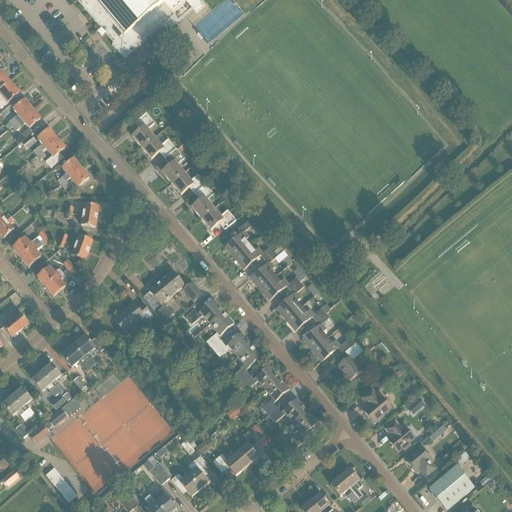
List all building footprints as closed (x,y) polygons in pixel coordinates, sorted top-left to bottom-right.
[(142,43),(174,16),(163,4),(167,0),(73,0),(75,0),(100,29),(96,32),(98,35),(101,38),(105,35),(113,45),(112,46),(124,61),(126,59),(143,45),(142,43)] [(167,0),(163,4),(174,16),(178,20),(191,9),(196,15),(204,7),(198,0),(167,0)] [(49,23),(52,29),(63,23),(60,17),(49,23)] [(0,73),(0,62),(1,62),(0,60),(0,92),(10,84),(1,73),(0,73)] [(159,85),(153,79),(148,83),(153,90),(159,85)] [(19,95),(10,84),(0,92),(0,109),(1,111),(13,101),(12,100),(19,95)] [(21,121),(33,111),(25,102),(13,111),(17,116),(9,124),(12,128),(17,124),(21,121)] [(6,111),(1,116),(4,119),(9,114),(6,111)] [(40,121),(33,111),(21,121),(17,124),(21,128),(25,125),(28,130),(29,130),(40,121)] [(142,150),(154,140),(147,131),(154,125),(146,116),(135,125),(141,132),(132,139),(142,150)] [(21,128),(17,124),(12,128),(16,132),(21,128)] [(29,130),(28,130),(21,135),(26,141),(31,137),(33,135),(29,130)] [(33,153),(37,157),(57,141),(49,131),(38,141),(42,146),(33,153)] [(36,143),(31,137),(21,145),(26,151),(36,143)] [(154,140),(142,150),(151,161),(159,154),(165,161),(176,151),(168,142),(161,148),(154,140)] [(65,150),(57,141),(37,157),(40,162),(49,155),(52,158),(45,164),(51,170),(63,160),(59,155),(65,150)] [(184,175),(189,171),(182,163),(184,161),(176,151),(165,161),(170,167),(162,174),(171,185),(184,175)] [(70,180),(81,170),(74,161),(62,170),(70,180)] [(29,172),(26,168),(17,175),(21,179),(29,172)] [(89,180),(81,170),(70,180),(77,189),(89,180)] [(184,175),(171,185),(181,197),(189,189),(195,196),(205,187),(198,178),(191,183),(184,175)] [(58,183),(61,187),(66,182),(62,178),(58,183)] [(65,191),(70,187),(66,182),(61,187),(65,191)] [(213,196),(205,187),(195,196),(200,202),(192,210),(201,221),(213,210),(206,202),(213,196)] [(41,191),(36,195),(42,202),(46,199),(41,191)] [(33,199),(28,192),(21,198),(27,204),(33,199)] [(99,203),(83,203),(82,228),(99,228),(99,203)] [(66,221),(79,223),(80,216),(73,216),(74,208),(67,207),(66,221)] [(220,219),(213,210),(201,221),(210,232),(219,225),(225,231),(235,222),(227,213),(220,219)] [(0,228),(11,219),(8,216),(4,219),(0,214),(0,228)] [(29,218),(21,226),(27,231),(35,224),(29,218)] [(14,223),(11,219),(0,228),(0,235),(4,240),(14,231),(10,226),(14,223)] [(231,253),(236,259),(249,248),(245,242),(249,239),(244,234),(252,227),(248,222),(238,231),(241,235),(225,249),(229,255),(231,253)] [(13,250),(20,260),(40,243),(39,243),(42,241),(47,237),(43,232),(38,236),(39,237),(30,245),(25,240),(13,250)] [(81,234),(71,252),(84,260),(94,241),(81,234)] [(47,237),(42,241),(46,246),(51,242),(47,237)] [(40,243),(20,260),(28,269),(41,259),(36,253),(43,247),(40,243)] [(254,253),(249,248),(236,259),(240,265),(239,266),(243,271),(260,257),(264,262),(274,253),(273,253),(270,249),(262,255),(258,250),(254,253)] [(280,248),(273,253),(274,253),(264,262),(267,266),(250,280),(255,285),(257,284),(261,290),(275,278),(270,273),(274,269),(270,264),(278,258),(284,253),(280,248)] [(350,268),(356,274),(365,265),(359,259),(350,268)] [(63,266),(67,271),(72,266),(68,262),(63,266)] [(71,275),(76,271),(72,266),(67,271),(71,275)] [(45,289),(58,278),(55,274),(54,275),(49,269),(37,280),(45,289)] [(161,283),(172,297),(181,290),(189,299),(193,304),(202,296),(198,291),(192,284),(186,289),(173,273),(161,283)] [(299,284),(300,284),(306,279),(301,274),(296,279),(288,286),(284,281),(280,284),(275,278),(261,290),(266,295),(264,297),(269,302),(286,288),(290,292),(299,284)] [(61,282),(58,278),(45,289),(53,298),(65,288),(60,282),(61,282)] [(164,304),(172,297),(161,283),(149,293),(162,309),(157,313),(165,322),(173,315),(164,304)] [(303,289),(300,284),(299,284),(290,292),(293,297),(276,311),(281,316),(282,315),(287,321),(301,309),(296,304),(300,300),(296,295),(303,289)] [(202,317),(209,326),(224,314),(214,302),(198,316),(194,311),(185,319),(191,326),(202,317)] [(145,321),(151,316),(141,304),(136,309),(133,306),(114,322),(124,334),(143,318),(145,321)] [(326,306),(321,310),(325,315),(330,311),(326,306)] [(312,319),(315,323),(325,315),(321,310),(314,317),(310,311),(306,315),(301,309),(287,321),(292,326),(290,327),(295,333),(312,319)] [(234,326),(224,314),(209,326),(217,335),(206,344),(213,351),(222,344),(218,339),(234,326)] [(325,315),(315,323),(319,327),(302,341),(307,347),(308,346),(313,351),(327,340),(322,334),(326,331),(322,326),(329,319),(325,315)] [(24,316),(6,329),(13,338),(31,326),(24,316)] [(357,339),(366,332),(362,328),(354,334),(357,339)] [(225,348),(222,344),(213,351),(219,359),(230,350),(237,359),(251,347),(241,335),(225,348)] [(73,348),(90,369),(95,364),(87,356),(89,354),(92,358),(94,358),(97,356),(97,353),(94,350),(95,349),(85,338),(73,348)] [(106,349),(97,338),(91,343),(100,354),(106,349)] [(175,339),(170,343),(175,349),(180,345),(175,339)] [(331,345),(327,340),(313,351),(318,357),(316,358),(321,364),(338,350),(341,354),(351,346),(347,341),(340,347),(335,342),(331,345)] [(352,362),(363,353),(356,345),(345,354),(349,359),(337,369),(349,383),(361,373),(352,362)] [(261,359),(251,347),(237,359),(245,368),(234,377),(240,385),(249,377),(245,372),(261,359)] [(86,372),(90,369),(73,348),(62,357),(71,369),(79,363),(86,372)] [(42,374),(58,394),(63,391),(55,382),(60,378),(51,366),(42,374)] [(253,381),(249,377),(240,385),(247,392),(257,383),(265,392),(279,380),(269,368),(253,381)] [(54,398),(58,394),(42,374),(32,382),(42,393),(47,389),(54,398)] [(86,388),(78,378),(73,383),(81,392),(86,388)] [(112,378),(105,385),(112,392),(119,385),(112,378)] [(289,392),(279,380),(265,392),(272,400),(261,410),(268,418),(277,410),(273,405),(289,392)] [(386,385),(382,380),(375,386),(379,391),(386,385)] [(21,391),(12,398),(22,410),(25,414),(29,419),(37,428),(41,425),(33,415),(26,406),(31,402),(21,391)] [(374,426),(392,411),(381,398),(379,400),(372,391),(361,400),(366,407),(367,406),(369,409),(364,413),(374,426)] [(71,400),(67,394),(62,398),(66,404),(71,400)] [(60,397),(50,405),(56,411),(65,403),(60,397)] [(22,410),(12,398),(3,406),(12,418),(22,410)] [(419,399),(413,404),(418,411),(424,406),(419,399)] [(285,416),(292,424),(292,425),(306,413),(296,401),(280,414),(277,410),(268,418),(274,425),(285,416)] [(238,405),(226,415),(231,421),(243,411),(238,405)] [(48,423),(43,427),(43,426),(29,438),(35,445),(40,441),(49,434),(47,431),(52,428),(54,430),(67,419),(60,410),(47,421),(48,423)] [(398,422),(407,415),(403,410),(394,416),(398,422)] [(292,425),(292,424),(287,429),(294,438),(289,442),(295,450),(304,442),(300,438),(316,425),(306,413),(292,425)] [(29,419),(25,414),(20,417),(25,422),(29,419)] [(409,445),(414,440),(405,430),(402,432),(395,423),(385,431),(390,438),(391,437),(393,440),(389,443),(398,454),(401,451),(405,455),(412,449),(409,445)] [(265,437),(257,426),(252,429),(260,441),(265,437)] [(28,436),(21,427),(15,431),(23,440),(28,436)] [(183,428),(179,431),(186,438),(190,435),(183,428)] [(236,456),(246,469),(258,459),(250,450),(256,445),(248,434),(239,442),(244,448),(236,456)] [(189,456),(194,452),(193,450),(189,445),(186,443),(181,447),(189,456)] [(209,450),(203,443),(195,449),(201,456),(209,450)] [(419,471),(425,479),(435,471),(429,463),(431,461),(421,450),(405,463),(415,474),(419,471)] [(0,467),(1,469),(9,462),(3,455),(0,456),(0,467)] [(448,455),(441,461),(447,468),(454,462),(448,455)] [(235,478),(246,469),(236,456),(227,463),(222,456),(213,464),(221,474),(228,469),(235,478)] [(461,457),(456,461),(461,466),(465,462),(461,457)] [(192,473),(187,477),(200,492),(209,485),(201,476),(205,473),(195,462),(188,468),(192,473)] [(159,465),(154,469),(165,483),(170,479),(159,465)] [(165,483),(154,469),(149,474),(161,487),(165,483)] [(50,482),(58,475),(54,470),(46,477),(50,482)] [(446,511),(473,490),(455,470),(429,492),(446,511)] [(11,482),(20,475),(16,471),(7,478),(11,482)] [(362,487),(349,471),(339,479),(349,490),(351,493),(358,501),(359,501),(363,497),(357,491),(362,487)] [(58,475),(50,482),(53,486),(61,479),(58,475)] [(200,492),(187,477),(183,481),(178,476),(171,482),(181,493),(184,490),(192,499),(200,492)] [(61,479),(53,486),(57,491),(65,484),(61,479)] [(340,498),(349,490),(339,479),(330,487),(340,498)] [(65,484),(57,491),(61,496),(70,489),(65,484)] [(495,489),(490,484),(482,490),(487,496),(495,489)] [(70,489),(61,496),(66,501),(73,494),(70,489)] [(160,500),(155,504),(162,511),(176,511),(169,503),(172,500),(163,489),(156,495),(160,500)] [(126,492),(122,496),(133,510),(138,506),(135,502),(126,492)] [(351,493),(347,497),(353,505),(358,501),(351,493)] [(73,494),(66,501),(69,504),(77,498),(73,494)] [(363,497),(359,501),(364,507),(370,501),(365,495),(363,497)] [(130,511),(133,510),(122,496),(117,500),(125,510),(126,511),(130,511)] [(310,503),(317,511),(324,511),(329,507),(319,496),(310,503)] [(76,511),(82,507),(78,502),(72,507),(76,511)] [(162,511),(155,504),(150,508),(146,503),(139,509),(141,511),(162,511)] [(317,511),(310,503),(301,511),(317,511)]
